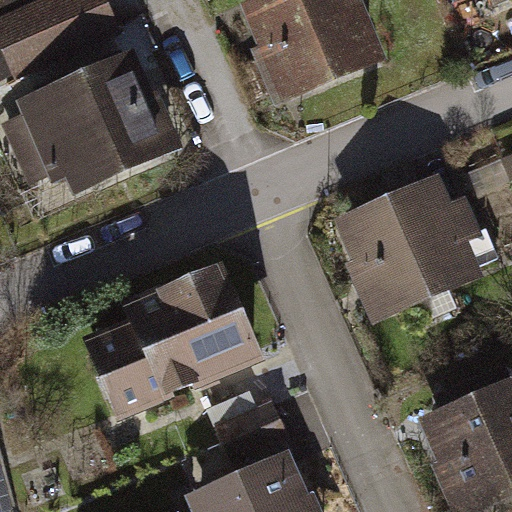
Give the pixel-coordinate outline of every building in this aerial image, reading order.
[(20,90),(123,42),(105,0),(0,0),(0,88),(15,81),(20,90)] [(242,21),(285,120),(393,73),(361,0),(290,0),(265,11),(242,21)] [(260,0),(265,11),(290,0),(260,0)] [(138,59),(13,120),(52,198),(69,190),(79,211),(188,158),(138,59)] [(448,155),(329,209),(374,307),(493,253),(448,155)] [(114,402),(260,348),(222,247),(117,286),(126,310),(85,325),(114,402)] [(511,368),(417,407),(457,508),(511,485),(511,368)] [(327,511),(296,450),(169,511),(327,511)]
